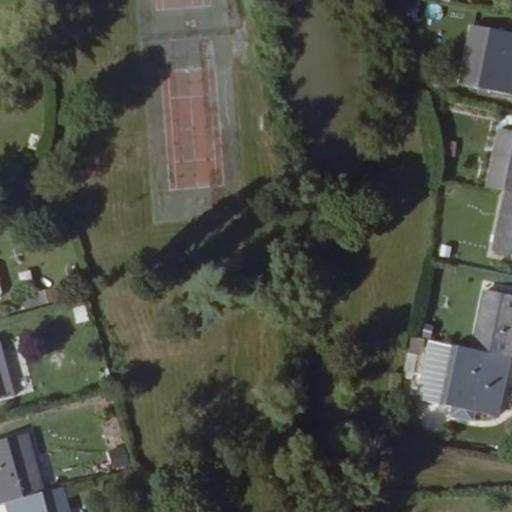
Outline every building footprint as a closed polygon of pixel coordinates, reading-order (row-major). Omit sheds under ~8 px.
[(511,32),(477,25),(464,85),(511,94),(511,32)] [(511,193),(511,130),(502,128),(489,189),(508,192),(511,193)] [(511,255),(511,193),(508,192),(495,252),(511,255)] [(37,289),(39,303),(65,299),(62,285),(37,289)] [(511,358),(511,295),(488,291),(474,350),(510,358),(511,358)] [(442,405),(454,346),(431,341),(419,400),(442,405)] [(0,402),(15,398),(1,344),(0,344),(0,402)] [(497,418),(510,358),(474,350),(454,346),(442,405),(441,406),(497,418)] [(43,495),(27,438),(0,445),(0,507),(8,505),(43,495)] [(68,511),(62,490),(43,495),(8,505),(9,511),(68,511)]
